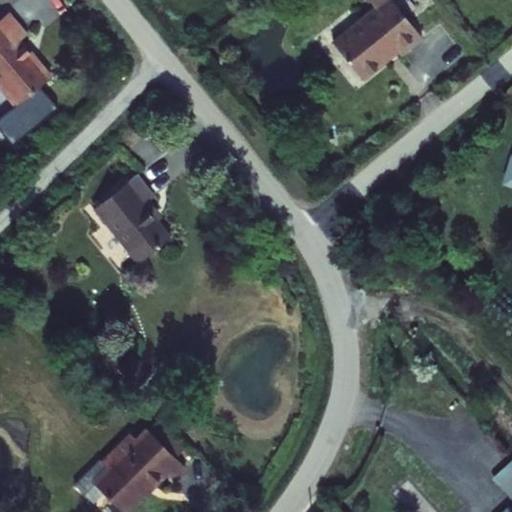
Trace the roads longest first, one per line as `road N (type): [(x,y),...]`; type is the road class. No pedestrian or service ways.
road 1 (residential): [(111,0),(305,231)]
road 2 (residential): [(305,231),(339,298),(346,357),(329,436),(287,511)]
road 3 (unclassified): [(511,59),(305,231)]
road 4 (unknown): [(191,96),(0,269)]
